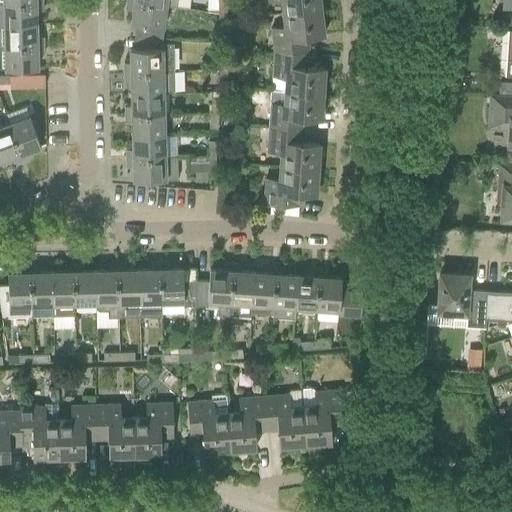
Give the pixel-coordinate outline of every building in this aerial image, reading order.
[(217,0),(218,12),(226,12),(225,0),(217,0)] [(267,0),(267,1),(279,0),(281,13),(321,9),(319,0),(267,0)] [(511,0),(503,0),(503,8),(511,8),(511,0)] [(165,6),(127,1),(126,9),(132,10),(130,24),(162,28),(165,6)] [(41,11),(41,2),(0,3),(0,24),(35,24),(35,11),(41,11)] [(321,9),(281,13),(283,26),(270,28),(273,52),(302,51),(301,37),(324,34),(321,9)] [(226,12),(218,12),(218,28),(227,27),(226,12)] [(36,37),(35,24),(0,24),(0,46),(42,46),(42,37),(36,37)] [(504,60),(503,76),(511,76),(511,30),(510,60),(504,60)] [(160,48),(149,48),(129,49),(129,63),(123,63),(123,72),(162,71),(173,70),(172,44),(160,44),(160,48)] [(42,46),(0,46),(0,69),(37,68),(36,54),(42,54),(42,46)] [(302,51),(273,52),(271,76),(284,77),(283,90),(322,93),(324,67),(302,66),(302,51)] [(218,69),(227,70),(228,54),(219,54),(218,69)] [(227,70),(218,69),(217,85),(226,85),(227,70)] [(173,70),(162,71),(123,72),(124,80),(130,80),(130,93),(162,92),(174,92),(173,70)] [(44,74),(8,75),(8,84),(9,88),(44,87),(44,74)] [(0,75),(0,83),(8,84),(8,75),(0,75)] [(511,93),(511,82),(504,82),(503,93),(511,93)] [(322,93),(283,90),(282,104),(270,103),(268,127),(297,129),(298,117),(321,119),(322,93)] [(162,92),(130,93),(131,106),(124,106),(125,115),(163,114),(162,92)] [(511,96),(489,95),(487,127),(508,129),(507,145),(511,144),(511,96)] [(211,97),(210,113),(218,113),(219,98),(211,97)] [(218,113),(210,113),(209,128),(217,129),(218,113)] [(163,114),(125,115),(125,123),(131,123),(131,136),(164,135),(163,114)] [(29,116),(7,124),(20,160),(28,157),(26,151),(40,146),(29,116)] [(7,124),(0,126),(0,160),(10,157),(13,163),(20,160),(7,124)] [(297,129),(268,127),(266,152),(279,152),(278,166),(317,168),(319,143),(296,141),(297,129)] [(164,135),(131,136),(132,149),(125,150),(126,158),(164,157),(164,156),(164,135)] [(207,156),(215,156),(216,141),(208,141),(207,156)] [(164,156),(164,157),(126,158),(126,166),(132,166),(132,180),(177,179),(176,156),(164,156)] [(215,156),(207,156),(206,171),(214,172),(215,156)] [(442,160),(426,159),(425,178),(440,179),(442,160)] [(458,170),(470,171),(470,162),(459,161),(458,170)] [(511,164),(498,164),(496,203),(501,203),(500,218),(511,218),(511,164)] [(264,178),(264,183),(263,203),(292,205),(293,193),(316,194),(317,168),(278,166),(277,179),(264,178)] [(151,269),(137,269),(138,301),(139,316),(160,315),(160,313),(160,301),(159,262),(151,263),(151,269)] [(182,268),(167,268),(167,262),(159,262),(160,301),(160,313),(182,313),(182,306),(194,306),(195,280),(182,280),(182,268)] [(124,263),(116,264),(117,302),(117,316),(139,316),(138,301),(137,269),(124,269),(124,263)] [(208,280),(195,280),(194,306),(206,307),(207,301),(218,301),(217,315),(228,315),(232,264),(223,263),(223,270),(209,269),(208,280)] [(107,264),(107,270),(94,270),(95,303),(95,309),(97,310),(107,310),(107,316),(117,316),(117,302),(116,264),(107,264)] [(232,264),(228,315),(250,317),(250,313),(253,272),(240,271),(240,264),(232,264)] [(64,271),(51,272),(52,316),(74,315),(73,303),(72,265),(64,265),(64,271)] [(81,265),(72,265),(73,303),(95,303),(94,270),(81,271),(81,265)] [(7,273),(7,284),(0,284),(0,312),(1,317),(30,316),(29,266),(21,266),(21,272),(7,273)] [(38,266),(29,266),(30,316),(52,316),(51,272),(38,272),(38,266)] [(266,273),(253,272),(250,313),(272,314),(275,267),(266,266),(266,273)] [(275,267),(272,314),(271,317),(293,319),(294,307),(296,275),(283,274),(283,268),(275,267)] [(296,275),(294,307),(315,308),(318,270),(309,269),(309,276),(296,275)] [(318,270),(315,308),(337,310),(336,314),(360,316),(361,292),(339,291),(340,278),(326,277),(326,270),(318,270)] [(467,275),(439,273),(437,311),(453,312),(452,318),(471,319),(470,327),(484,328),(485,320),(485,290),(466,289),(467,275)] [(511,291),(485,290),(485,320),(511,321),(511,320),(511,291)] [(328,339),(313,341),(314,349),(329,348),(328,339)] [(314,349),(313,341),(298,342),(298,350),(314,349)] [(285,343),(270,344),(270,352),(285,351),(285,343)] [(270,352),(270,344),(254,345),(255,353),(270,352)] [(241,349),(226,350),(226,358),(242,357),(241,349)] [(226,358),(226,350),(210,351),(211,359),(226,358)] [(118,360),(118,352),(102,353),(103,361),(118,360)] [(133,352),(118,352),(118,360),(133,360),(133,352)] [(75,362),(75,353),(59,354),(60,362),(75,362)] [(90,353),(75,353),(75,362),(90,361),(90,353)] [(161,354),(161,362),(177,362),(176,353),(161,354)] [(32,363),(31,354),(16,355),(16,363),(32,363)] [(47,354),(31,354),(32,363),(47,362),(47,354)] [(161,362),(161,354),(146,354),(146,363),(161,362)] [(466,370),(478,371),(478,356),(466,355),(466,370)] [(338,389),(313,391),(311,389),(300,390),(304,444),(330,442),(329,425),(341,424),(338,389)] [(289,391),(287,393),(262,395),(265,425),(277,424),(279,446),(304,444),(300,390),(289,391)] [(209,400),(186,402),(188,417),(189,431),(201,430),(203,452),(229,450),(226,411),(224,393),(209,395),(209,400)] [(262,395),(238,397),(239,410),(226,411),(229,450),(255,448),(253,426),(265,425),(262,395)] [(146,416),(133,416),(134,455),(159,455),(159,438),(172,437),(171,402),(146,403),(146,416)] [(71,418),(57,418),(58,457),(84,457),(83,434),(95,434),(95,404),(70,405),(71,418)] [(134,455),(133,416),(119,416),(119,404),(95,404),(95,434),(107,433),(108,456),(134,455)] [(0,462),(9,463),(8,440),(20,440),(19,406),(18,406),(18,410),(0,410),(0,462)] [(44,406),(19,406),(20,440),(20,445),(21,445),(21,435),(32,435),(32,458),(58,457),(57,418),(44,418),(44,406)] [(500,425),(503,436),(511,433),(511,424),(511,422),(500,425)]
